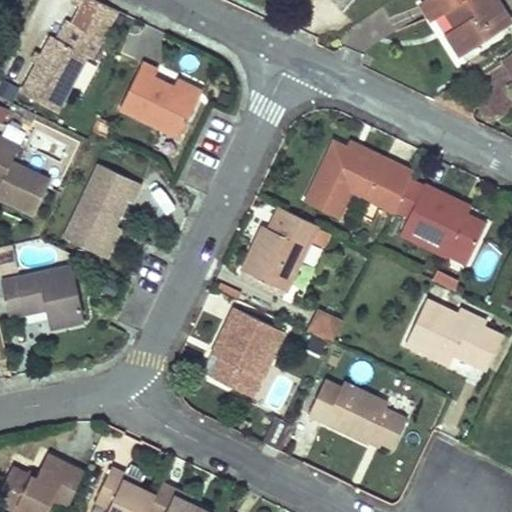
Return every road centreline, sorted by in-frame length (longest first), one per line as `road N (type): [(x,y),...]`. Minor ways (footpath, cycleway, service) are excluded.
road 1 (residential): [(126,382),(157,343),(290,53)]
road 2 (residential): [(126,382),(172,428),(354,511)]
road 3 (residential): [(511,159),(290,53)]
road 4 (residential): [(0,413),(126,382)]
road 5 (residential): [(290,53),(177,0)]
